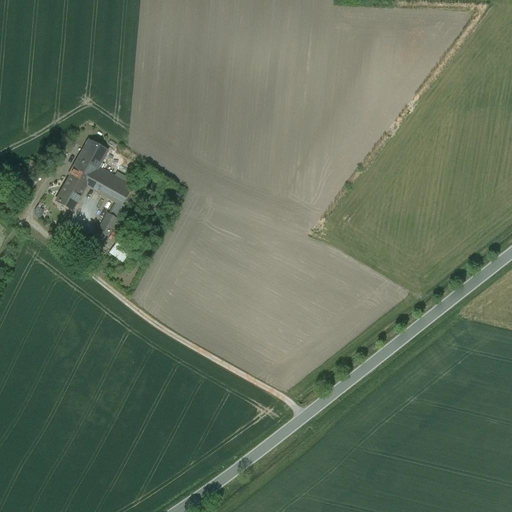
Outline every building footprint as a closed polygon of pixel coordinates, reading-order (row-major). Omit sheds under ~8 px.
[(84,149),(68,176),(70,177),(87,186),(97,168),(102,159),(84,149)] [(131,187),(97,168),(87,186),(88,187),(102,194),(116,202),(121,205),(122,204),(131,187)] [(87,186),(70,177),(56,201),(72,210),(85,188),(86,186),(87,186)] [(28,197),(14,184),(9,188),(24,202),(28,197)] [(116,202),(109,215),(116,219),(123,205),(122,204),(121,205),(116,202)] [(108,214),(98,231),(107,236),(116,219),(109,215),(108,214)] [(102,249),(75,228),(66,240),(93,260),(102,249)] [(130,245),(120,238),(115,244),(125,252),(130,245)] [(125,252),(115,244),(109,253),(122,263),(128,254),(125,252)]
